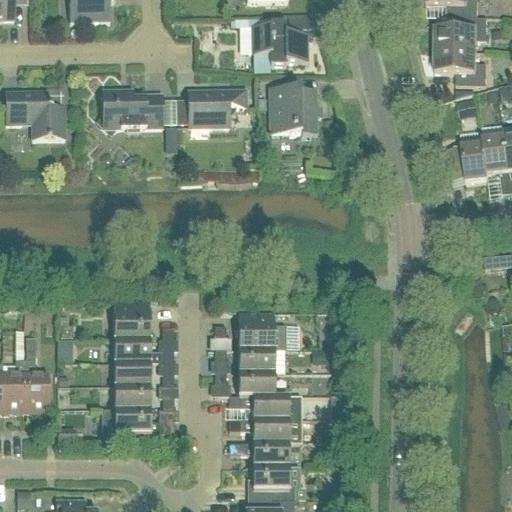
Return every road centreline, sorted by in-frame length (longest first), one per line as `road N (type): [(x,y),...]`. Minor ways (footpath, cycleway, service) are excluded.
road 1 (unclassified): [(399,511),(405,237)]
road 2 (unclassified): [(405,237),(351,0)]
road 3 (residential): [(180,511),(209,488),(209,427),(189,416),(187,317)]
road 4 (residential): [(0,57),(136,54),(153,35),(152,0)]
road 5 (residential): [(0,472),(134,473),(172,511)]
